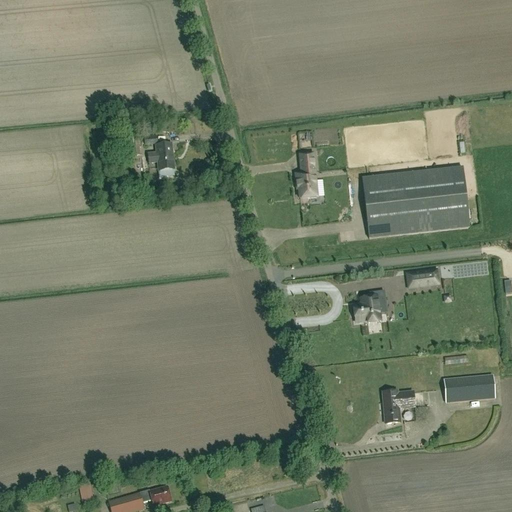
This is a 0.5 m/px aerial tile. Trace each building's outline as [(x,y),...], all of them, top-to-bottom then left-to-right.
[(157,138),(154,138),(144,139),(144,146),(158,145),(157,138)] [(128,158),(140,156),(138,140),(126,141),(128,158)] [(171,145),(155,147),(156,154),(147,155),(148,165),(157,164),(158,172),(174,170),(171,145)] [(301,200),(302,202),(307,201),(308,199),(317,199),(313,155),(300,156),(302,175),(296,175),(297,185),(298,185),(300,200),(301,200)] [(362,180),(369,240),(469,229),(462,168),(362,180)] [(436,271),(420,274),(422,288),(431,286),(430,282),(438,280),(436,271)] [(368,322),(368,316),(386,314),(384,292),(369,294),(370,299),(360,300),(361,306),(353,307),(353,309),(352,309),(352,316),(354,315),(355,323),(368,322)] [(394,308),(395,299),(387,299),(386,308),(394,308)] [(490,345),(493,365),(511,362),(511,342),(508,343),(506,329),(490,331),(491,338),(498,337),(499,343),(490,345)] [(446,404),(495,400),(492,377),(443,381),(446,404)] [(399,410),(414,409),(413,393),(397,395),(397,392),(382,394),(385,425),(400,424),(399,410)] [(108,490),(116,487),(114,481),(106,484),(108,490)] [(83,506),(93,504),(89,484),(79,486),(83,506)] [(153,507),(171,503),(167,488),(149,493),(149,491),(108,503),(110,511),(137,511),(144,510),(142,504),(152,501),(153,507)]
